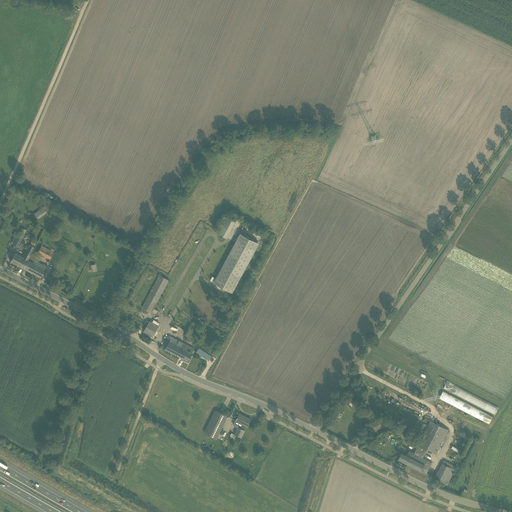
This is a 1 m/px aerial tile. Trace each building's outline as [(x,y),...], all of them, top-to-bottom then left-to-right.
[(43,208),(33,215),(37,220),(47,213),(43,208)] [(227,215),(219,233),(228,238),(237,219),(227,215)] [(19,233),(12,245),(18,248),(24,235),(19,233)] [(240,233),(216,279),(212,276),(210,280),(214,282),(233,293),(259,243),(240,233)] [(22,257),(15,253),(10,262),(24,269),(28,260),(35,248),(29,245),(22,257)] [(41,246),(37,253),(50,260),(54,252),(41,246)] [(40,278),(46,266),(34,260),(33,263),(28,260),(24,269),(40,278)] [(159,275),(159,276),(142,308),(156,315),(158,311),(154,309),(169,281),(159,275)] [(150,321),(146,328),(143,332),(153,337),(159,326),(150,321)] [(161,348),(188,361),(194,348),(167,335),(161,348)] [(212,356),(199,348),(196,352),(209,361),(212,356)] [(443,388),(495,415),(499,408),(447,381),(443,388)] [(443,391),(439,399),(489,424),(493,417),(443,391)] [(216,439),(227,416),(216,411),(205,434),(216,439)] [(247,427),(251,419),(239,414),(236,421),(233,425),(238,428),(235,434),(241,437),(245,430),(244,430),(246,426),(247,427)] [(366,434),(381,426),(378,420),(363,429),(366,434)] [(398,460),(426,474),(432,462),(423,458),(427,450),(436,454),(449,431),(430,421),(417,446),(418,446),(413,455),(408,453),(406,456),(401,454),(398,460)] [(447,485),(449,480),(456,467),(444,460),(434,478),(447,485)]
